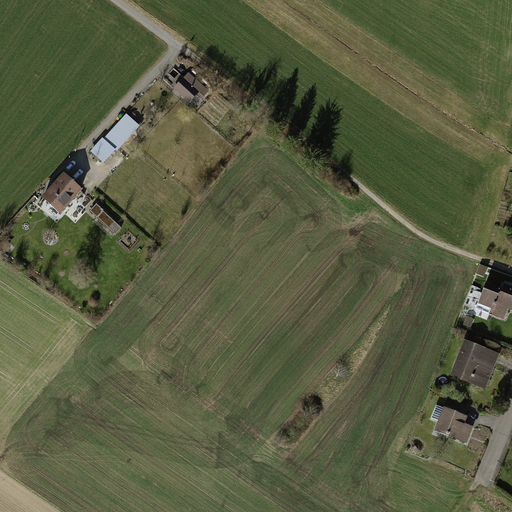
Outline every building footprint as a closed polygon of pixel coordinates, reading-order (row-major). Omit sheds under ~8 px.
[(209,92),(189,73),(174,90),(190,104),(197,96),(202,100),(209,92)] [(104,138),(117,149),(118,150),(139,127),(125,115),(104,138)] [(117,149),(104,138),(90,153),(102,165),(117,149)] [(84,191),(65,174),(42,199),(62,216),(84,191)] [(96,204),(90,212),(116,235),(122,229),(103,212),(104,211),(96,204)] [(502,290),(487,284),(479,305),(492,311),(491,315),(505,321),(509,311),(511,312),(511,287),(505,285),(502,290)] [(465,341),(451,377),(486,391),(498,359),(500,355),(465,341)] [(437,404),(434,416),(440,417),(443,405),(437,404)] [(467,418),(445,409),(435,434),(465,446),(473,427),(465,424),(467,418)]
